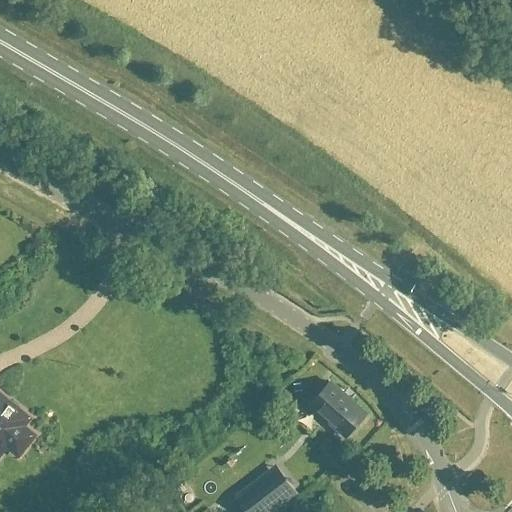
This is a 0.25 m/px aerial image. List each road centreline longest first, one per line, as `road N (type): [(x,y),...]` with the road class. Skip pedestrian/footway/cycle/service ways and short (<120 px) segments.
road 1 (unclassified): [(452,511),(410,427),(328,346),(0,162)]
road 2 (primary): [(385,295),(266,209),(0,46)]
road 3 (primary): [(385,295),(443,358),(511,412)]
road 4 (primary): [(511,364),(385,295)]
